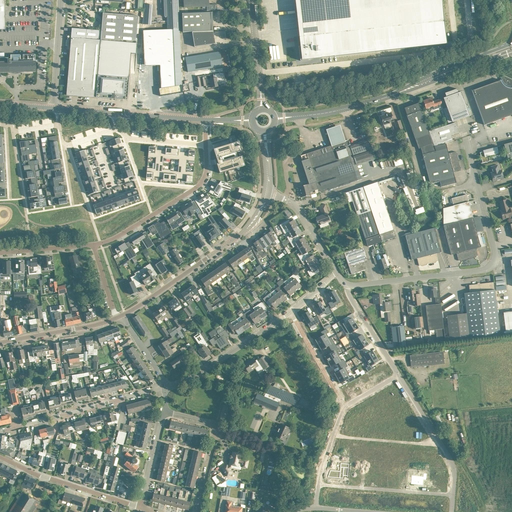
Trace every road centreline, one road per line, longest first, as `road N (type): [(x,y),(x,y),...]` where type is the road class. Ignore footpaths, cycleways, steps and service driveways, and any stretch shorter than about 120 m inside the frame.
road 1 (unclassified): [(477,184),(494,251),(488,268),(347,285)]
road 2 (tertiary): [(121,315),(241,233),(267,190)]
road 3 (residential): [(0,432),(164,387)]
road 4 (residential): [(139,508),(0,456)]
road 5 (residential): [(164,387),(289,312)]
road 6 (unclassified): [(318,484),(452,494)]
road 7 (tertiary): [(274,118),(400,91)]
road 8 (tertiary): [(511,43),(400,91)]
